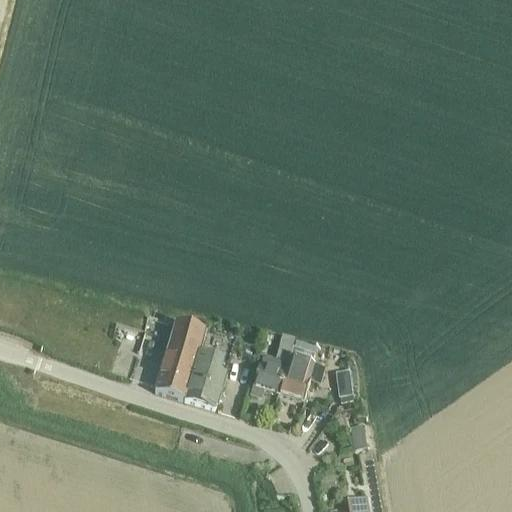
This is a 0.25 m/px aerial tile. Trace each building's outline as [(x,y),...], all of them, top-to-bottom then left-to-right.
[(154,313),(153,334),(166,335),(167,313),(154,313)] [(154,397),(185,406),(206,338),(175,328),(154,397)] [(206,338),(185,406),(215,415),(236,347),(206,338)] [(258,370),(252,390),(278,398),(284,377),(292,352),(294,342),(282,338),(274,364),(262,360),(259,370),(258,370)] [(296,345),(293,352),(314,358),(316,351),(296,345)] [(247,363),(257,366),(262,351),(251,348),(247,363)] [(284,377),(278,398),(303,405),(309,384),(318,386),(322,371),(313,368),(311,367),(314,358),(293,352),(292,352),(284,377)] [(350,390),(338,392),(340,406),(352,404),(350,390)] [(325,428),(342,446),(360,429),(343,412),(325,428)] [(364,489),(352,492),(355,503),(366,501),(364,489)] [(348,511),(368,511),(367,502),(347,505),(348,511)]
